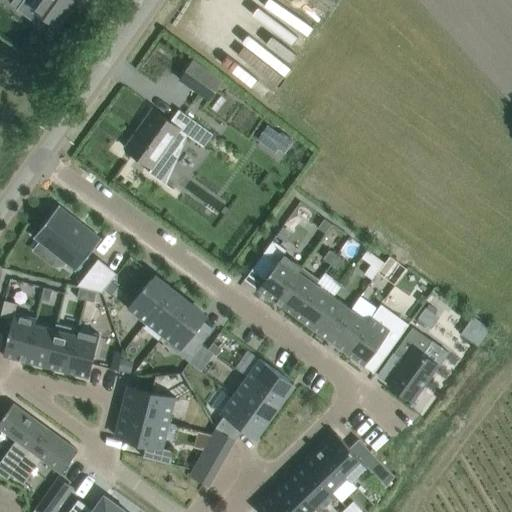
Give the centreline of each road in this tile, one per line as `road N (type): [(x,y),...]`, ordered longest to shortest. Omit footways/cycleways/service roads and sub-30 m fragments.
road 1 (residential): [(38,159),(351,384)]
road 2 (tertiary): [(38,159),(151,0)]
road 3 (residential): [(351,384),(346,407),(232,511)]
road 4 (residential): [(99,446),(108,401),(9,381)]
